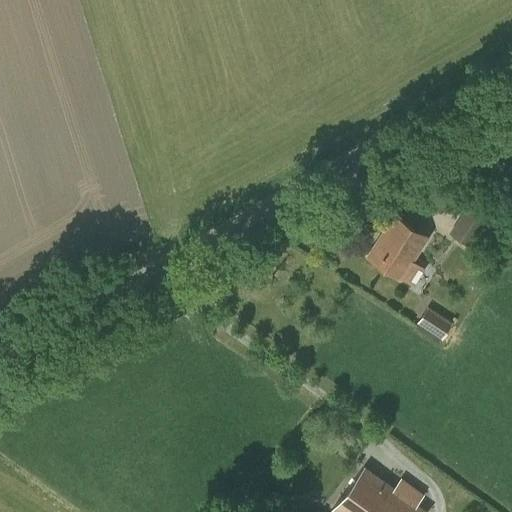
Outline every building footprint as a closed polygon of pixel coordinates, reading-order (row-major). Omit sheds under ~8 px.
[(472,169),(491,177),(499,161),(479,152),(472,169)] [(450,232),(480,251),(508,207),(478,188),(450,232)] [(368,256),(401,277),(427,236),(394,215),(368,256)] [(428,306),(417,322),(441,338),(452,322),(428,306)] [(427,511),(364,465),(330,510),(332,511),(427,511)]
